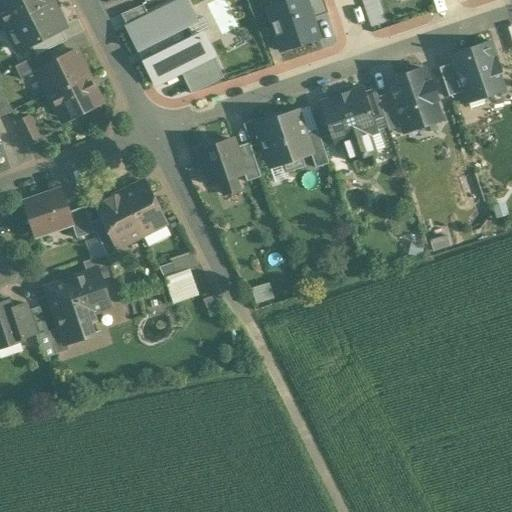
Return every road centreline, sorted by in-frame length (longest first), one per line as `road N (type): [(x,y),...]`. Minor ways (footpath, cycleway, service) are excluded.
road 1 (residential): [(152,134),(509,14)]
road 2 (track): [(343,511),(243,313)]
road 3 (residential): [(243,313),(152,134)]
road 4 (residential): [(0,186),(152,134)]
road 5 (residential): [(152,134),(85,0)]
